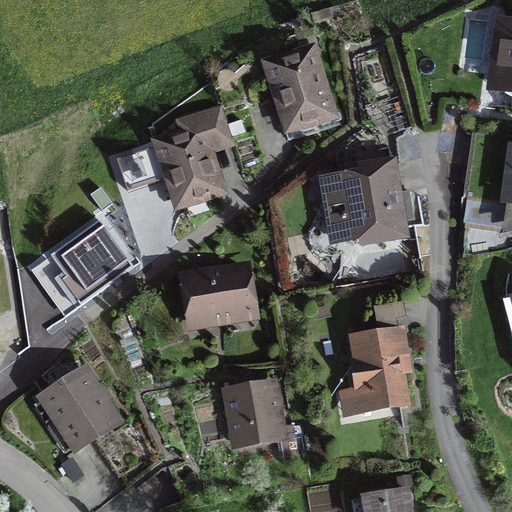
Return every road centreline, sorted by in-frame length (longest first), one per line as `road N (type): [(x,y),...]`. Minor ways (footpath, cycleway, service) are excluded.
road 1 (residential): [(479,511),(454,460),(438,390),(442,232),(430,141)]
road 2 (residential): [(0,398),(70,328),(256,192)]
